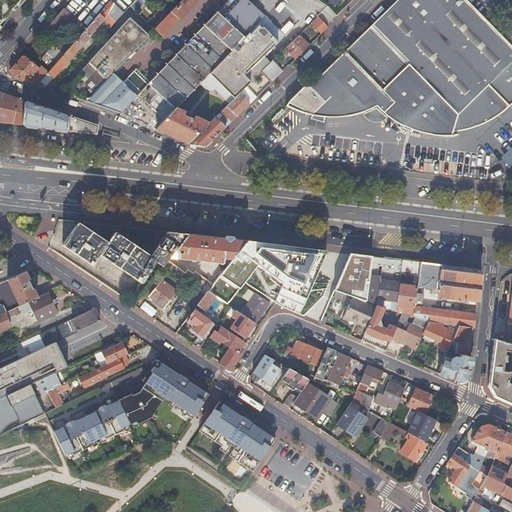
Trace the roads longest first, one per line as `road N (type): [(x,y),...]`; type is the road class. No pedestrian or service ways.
road 1 (residential): [(473,400),(295,320),(269,327),(232,386)]
road 2 (residential): [(0,232),(232,386)]
road 3 (unclassified): [(372,0),(205,165)]
road 4 (residential): [(282,236),(475,259),(488,222)]
road 5 (residential): [(205,165),(0,84)]
road 6 (primary): [(275,196),(488,222)]
road 7 (residential): [(92,182),(115,213),(282,236)]
road 8 (residential): [(232,386),(397,496)]
road 9 (residential): [(473,400),(491,259)]
road 10 (residential): [(406,503),(473,400)]
